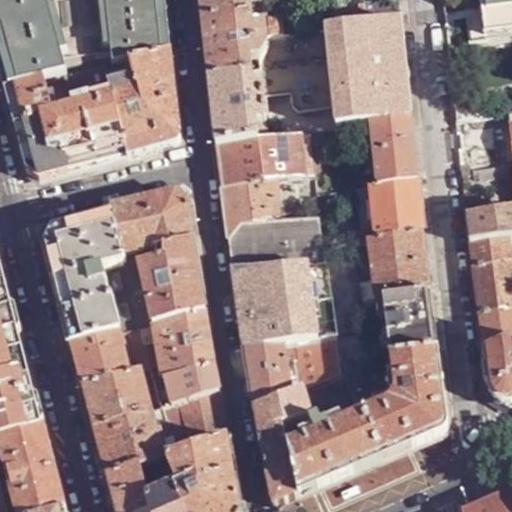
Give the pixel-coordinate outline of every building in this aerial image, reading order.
[(0,0),(0,68),(7,93),(67,78),(46,0),(0,0)] [(46,0),(67,78),(105,69),(114,67),(105,0),(46,0)] [(165,0),(105,0),(114,67),(129,63),(172,53),(165,0)] [(201,0),(202,2),(204,24),(250,19),(248,4),(261,3),(261,0),(201,0)] [(400,18),(398,0),(365,3),(366,11),(367,20),(400,18)] [(511,0),(444,0),(446,16),(469,14),(472,45),(487,44),(487,37),(511,34),(511,0)] [(355,21),(367,20),(366,11),(355,11),(355,21)] [(335,13),(336,23),(349,22),(348,12),(335,13)] [(270,37),(285,36),(282,17),(267,19),(270,37)] [(204,24),(211,82),(252,77),(250,63),(260,62),(267,45),(265,31),(252,33),(250,19),(204,24)] [(373,128),(412,122),(408,84),(397,84),(395,68),(406,67),(401,24),(326,32),(337,132),(373,128)] [(181,139),(172,53),(129,63),(134,84),(110,90),(128,161),(177,147),(181,139)] [(397,84),(408,84),(406,67),(395,68),(397,84)] [(42,184),(128,161),(110,90),(105,69),(67,78),(7,93),(30,177),(42,184)] [(217,145),(218,148),(269,142),(264,90),(253,91),(252,77),(211,82),(217,145)] [(458,125),(489,121),(486,102),(456,105),(458,125)] [(370,192),(419,185),(417,176),(412,122),(373,128),(377,183),(362,185),(363,193),(370,192)] [(326,159),(324,134),(311,135),(314,160),(326,159)] [(218,148),(224,190),(277,185),(300,183),(316,181),(314,160),(311,135),(269,142),(218,148)] [(302,204),(319,202),(318,198),(316,181),(300,183),(302,204)] [(327,265),(325,250),(324,250),(322,238),(321,222),(296,224),(295,215),(280,217),(277,185),(224,190),(234,271),(247,271),(278,270),(327,265)] [(376,243),(425,236),(419,185),(370,192),(375,230),(376,243)] [(357,193),(361,232),(375,230),(370,192),(363,193),(357,193)] [(111,209),(113,217),(121,253),(136,250),(194,242),(187,202),(177,194),(111,209)] [(511,212),(468,219),(471,246),(510,240),(511,240),(511,212)] [(121,253),(113,217),(53,230),(46,244),(73,347),(122,335),(131,333),(141,330),(155,327),(136,250),(121,253)] [(322,238),(324,250),(325,250),(326,250),(347,247),(369,244),(376,243),(375,230),(322,238)] [(383,301),(431,295),(425,236),(376,243),(369,244),(376,302),(383,301)] [(511,257),(510,240),(471,246),(474,271),(511,265),(511,257)] [(194,242),(136,250),(155,327),(206,315),(194,242)] [(245,351),(338,341),(368,337),(367,321),(368,319),(361,301),(356,260),(348,260),(347,247),(326,250),(328,265),(327,265),(278,270),(247,271),(234,271),(245,351)] [(0,445),(44,434),(0,264),(0,445)] [(511,265),(474,271),(479,318),(511,312),(511,265)] [(390,361),(439,356),(431,295),(383,301),(390,361)] [(511,312),(479,318),(484,354),(511,342),(511,312)] [(206,315),(155,327),(141,330),(149,358),(156,357),(151,338),(159,336),(170,380),(216,368),(206,315)] [(141,330),(131,333),(142,375),(153,373),(149,358),(141,330)] [(122,335),(73,347),(84,390),(130,379),(123,351),(127,350),(122,335)] [(511,410),(511,409),(511,342),(484,354),(488,396),(511,410)] [(293,399),(313,392),(344,382),(336,346),(284,350),(293,399)] [(252,391),(256,411),(293,399),(284,350),(245,351),(252,391)] [(346,381),(361,423),(381,465),(441,439),(447,430),(439,356),(390,361),(394,396),(391,409),(389,410),(386,411),(375,399),(378,394),(372,370),(346,381)] [(220,395),(216,368),(170,380),(177,408),(220,395)] [(130,379),(84,390),(95,433),(163,412),(155,384),(153,373),(142,375),(130,379)] [(300,501),(291,452),(287,431),(322,420),(313,392),(293,399),(256,411),(273,506),(275,508),(278,509),(280,509),(300,501)] [(163,412),(95,433),(95,436),(106,479),(140,469),(229,442),(220,395),(177,408),(163,412)] [(381,465),(361,423),(327,438),(322,425),(309,431),(313,443),(291,452),(300,501),(381,465)] [(63,511),(44,434),(0,445),(0,511),(63,511)] [(240,511),(229,442),(140,469),(151,511),(240,511)] [(151,511),(140,469),(106,479),(114,511),(151,511)] [(511,511),(511,494),(472,511),(511,511)]
